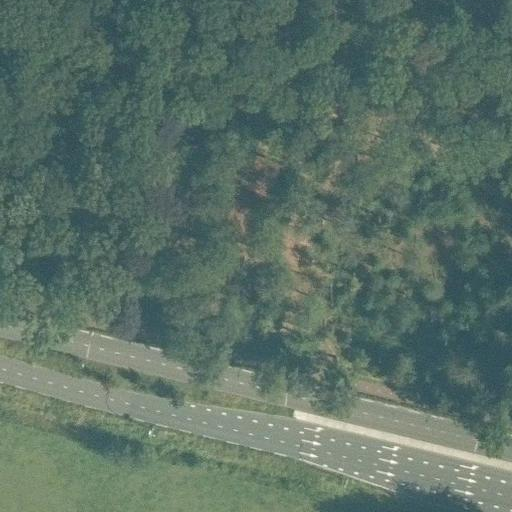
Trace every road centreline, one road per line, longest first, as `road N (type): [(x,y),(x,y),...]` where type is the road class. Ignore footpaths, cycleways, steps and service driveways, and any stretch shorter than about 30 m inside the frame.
road 1 (secondary): [(0,368),(511,497)]
road 2 (secondary): [(511,447),(0,322)]
